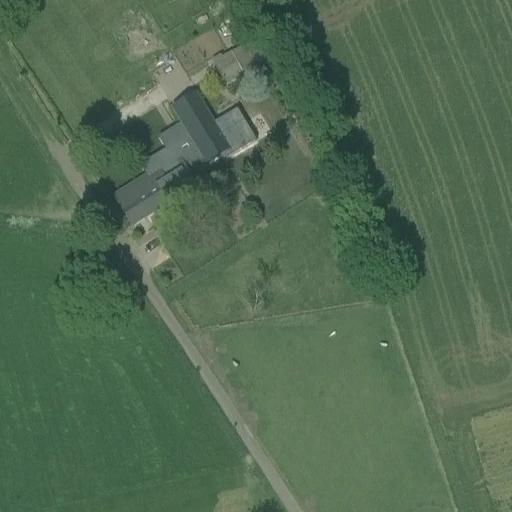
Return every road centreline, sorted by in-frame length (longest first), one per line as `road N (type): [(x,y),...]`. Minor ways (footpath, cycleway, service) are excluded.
road 1 (unclassified): [(293,511),(111,232)]
road 2 (unclassified): [(0,63),(111,232)]
